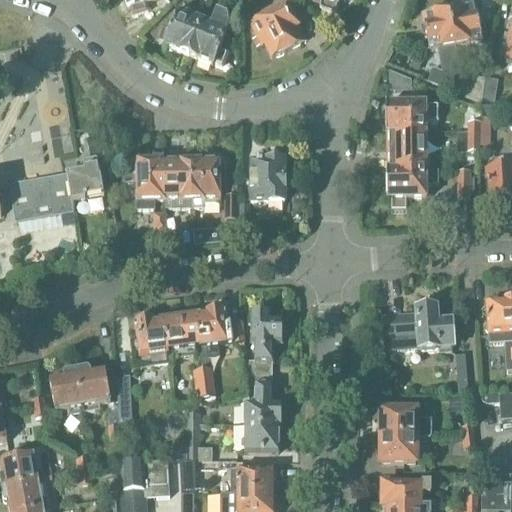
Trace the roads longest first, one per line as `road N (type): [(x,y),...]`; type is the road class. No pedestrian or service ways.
road 1 (residential): [(0,342),(129,284),(331,260)]
road 2 (residential): [(56,0),(130,70),(174,98),(219,110),(332,97)]
road 3 (residential): [(325,511),(331,260)]
road 4 (residential): [(331,260),(511,256)]
road 5 (residential): [(331,260),(332,97)]
